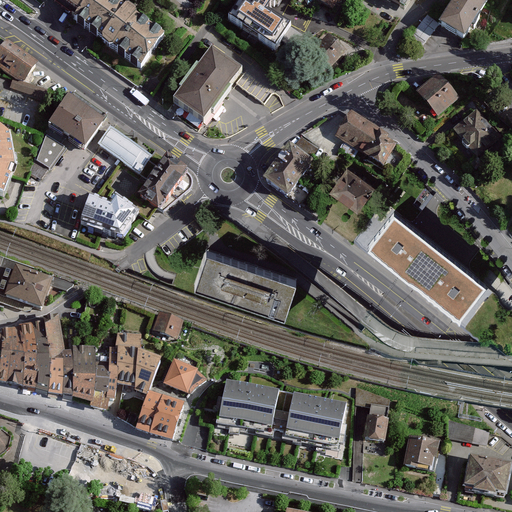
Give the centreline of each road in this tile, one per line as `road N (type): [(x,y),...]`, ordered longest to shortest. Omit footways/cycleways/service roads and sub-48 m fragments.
road 1 (primary): [(0,12),(213,166)]
road 2 (tertiary): [(177,462),(413,511)]
road 3 (residential): [(352,88),(511,265)]
road 4 (primary): [(374,290),(511,420)]
road 5 (tertiary): [(0,401),(177,462)]
road 6 (primary): [(511,392),(374,290)]
road 7 (primary): [(240,185),(374,290)]
road 8 (unclassified): [(352,88),(397,71),(511,54)]
road 9 (unclassified): [(239,161),(286,123),(352,88)]
